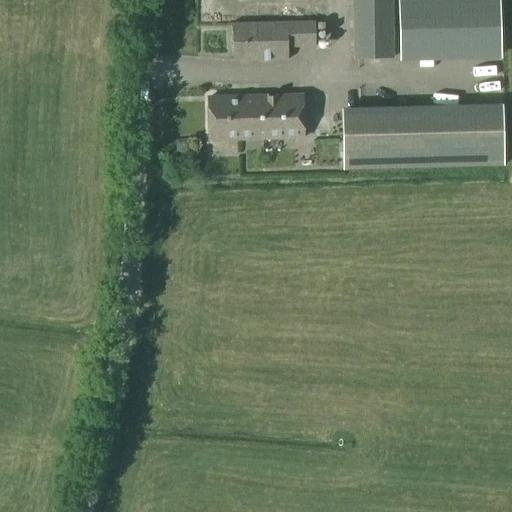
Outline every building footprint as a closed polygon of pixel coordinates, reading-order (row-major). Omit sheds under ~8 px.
[(351,0),(353,60),(395,59),(393,0),(351,0)] [(401,0),(403,59),(504,57),(502,0),(401,0)] [(232,24),(233,62),(288,61),(287,48),(315,48),(316,22),(232,24)] [(390,91),(407,92),(408,82),(390,81),(390,91)] [(209,99),(210,141),(222,141),(222,150),(229,150),(229,141),(302,139),(302,140),(303,140),(302,97),(209,99)] [(502,110),(341,114),(343,171),(504,167),(502,110)]
